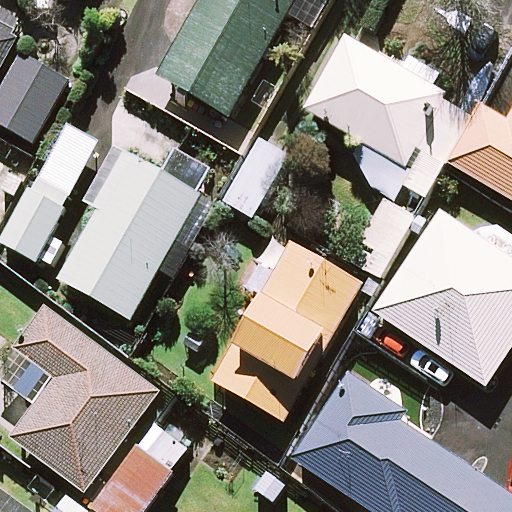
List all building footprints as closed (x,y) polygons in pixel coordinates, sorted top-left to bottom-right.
[(298,0),(204,0),(158,81),(230,122),(298,0)] [(0,77),(18,43),(0,33),(0,77)] [(446,98),(348,42),(306,115),(404,171),(446,98)] [(69,87),(22,59),(0,96),(0,128),(32,148),(69,87)] [(511,119),(507,128),(480,113),(449,167),(511,203),(511,119)] [(85,152),(60,139),(36,183),(61,196),(85,152)] [(215,179),(177,157),(163,181),(123,158),(53,281),(131,325),(215,179)] [(273,189),(246,171),(224,205),(251,222),(273,189)] [(37,267),(68,209),(32,190),(1,248),(37,267)] [(415,222),(385,205),(350,265),(380,283),(415,222)] [(473,239),(441,218),(375,317),(486,390),(511,350),(511,242),(483,224),(473,239)] [(359,286),(291,249),(215,388),(282,425),(359,286)] [(160,398),(48,313),(0,375),(0,383),(35,410),(11,442),(85,497),(160,398)] [(438,442),(348,383),(295,465),(366,511),(511,511),(511,500),(433,449),(438,442)] [(148,511),(189,455),(154,429),(93,511),(148,511)] [(273,511),(291,487),(264,469),(246,495),(270,511),(273,511)] [(86,511),(67,496),(53,511),(86,511)] [(0,511),(17,511),(0,499),(0,511)]
